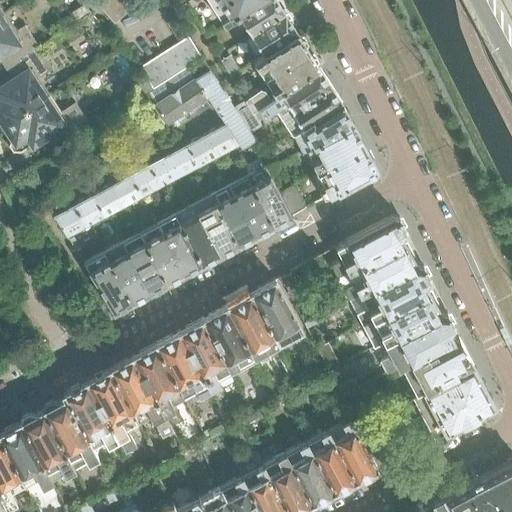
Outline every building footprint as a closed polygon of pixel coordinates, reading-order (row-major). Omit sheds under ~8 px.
[(122,16),(108,0),(100,0),(97,3),(114,23),(122,16)] [(130,9),(122,0),(108,0),(122,16),(130,9)] [(263,0),(207,0),(224,26),(233,20),(263,0)] [(245,37),(285,12),(276,0),(263,0),(233,20),(235,23),(240,19),(248,32),(244,35),(245,37)] [(90,12),(83,4),(72,11),(78,20),(90,12)] [(258,58),(298,33),(289,19),(285,12),(245,37),(247,40),(252,38),(261,51),(256,54),(258,58)] [(38,46),(26,27),(17,33),(14,29),(11,31),(1,16),(0,16),(0,56),(7,66),(38,46)] [(214,31),(211,25),(202,31),(205,37),(210,34),(214,31)] [(274,95),(319,66),(308,50),(308,49),(298,33),(258,58),(252,61),(267,84),(245,98),(253,110),(269,98),(265,92),(270,89),(274,95)] [(210,34),(205,37),(209,43),(214,40),(210,34)] [(201,57),(188,36),(178,42),(191,63),(201,57)] [(191,63),(178,42),(168,48),(182,69),(191,63)] [(47,94),(37,79),(41,77),(38,73),(50,65),(38,46),(7,66),(14,78),(0,87),(0,117),(3,122),(47,94)] [(182,69),(168,48),(159,54),(172,75),(182,69)] [(172,75),(159,54),(149,60),(162,81),(172,75)] [(162,81),(149,60),(138,66),(145,76),(152,87),(162,81)] [(341,100),(319,66),(274,95),(269,98),(253,110),(258,118),(278,108),(281,113),(292,130),(298,126),(310,119),(309,116),(316,113),(341,100)] [(191,113),(210,102),(223,122),(237,142),(252,134),(238,113),(208,68),(155,102),(147,90),(152,87),(145,76),(129,86),(137,100),(140,98),(162,131),(191,113)] [(85,125),(72,104),(62,110),(60,106),(56,108),(47,94),(3,122),(12,137),(11,137),(9,144),(13,150),(20,151),(44,135),(52,147),(85,125)] [(312,147),(314,146),(352,122),(343,104),(327,113),(312,122),(310,119),(298,126),(312,147)] [(237,142),(223,122),(205,132),(217,154),(237,142)] [(316,172),(364,145),(352,122),(314,146),(319,156),(311,161),(316,172)] [(217,154),(205,132),(186,142),(198,164),(217,154)] [(198,164),(186,142),(167,152),(179,174),(198,164)] [(328,195),(376,169),(364,145),(316,172),(328,195)] [(132,158),(126,147),(118,152),(123,160),(125,162),(132,158)] [(106,171),(123,160),(118,152),(100,163),(106,171)] [(179,174),(167,152),(148,163),(160,185),(179,174)] [(160,185),(148,163),(130,172),(142,194),(160,185)] [(264,163),(245,173),(250,183),(273,224),(292,214),(306,207),(293,183),(279,191),(269,172),(264,163)] [(142,194),(130,172),(112,183),(124,205),(142,194)] [(245,173),(228,183),(233,192),(255,233),(261,231),(273,224),(250,183),(245,173)] [(124,205),(112,183),(93,193),(105,215),(124,205)] [(228,183),(211,192),(238,243),(255,233),(233,192),(228,183)] [(211,192),(193,202),(198,211),(220,252),(238,243),(211,192)] [(105,215),(93,193),(74,203),(86,225),(105,215)] [(39,215),(54,206),(49,197),(33,206),(39,215)] [(193,202),(175,211),(180,221),(202,262),(220,252),(198,211),(193,202)] [(86,225),(74,203),(54,214),(67,236),(86,225)] [(175,211),(157,220),(162,230),(185,271),(202,262),(180,221),(175,211)] [(336,275),(337,274),(403,239),(399,233),(401,232),(404,226),(399,215),(398,215),(392,215),(392,214),(346,239),(335,245),(342,259),(331,265),(336,275)] [(157,220),(140,230),(145,239),(167,281),(169,280),(185,271),(162,230),(157,220)] [(140,230),(122,239),(128,249),(150,290),(167,281),(145,239),(140,230)] [(122,239),(103,249),(109,259),(131,300),(150,290),(128,249),(122,239)] [(348,298),(415,263),(411,255),(404,240),(403,241),(403,239),(337,274),(337,276),(336,281),(336,287),(337,289),(339,292),(344,296),(348,297),(348,298)] [(103,249),(83,260),(113,310),(131,300),(109,259),(103,249)] [(361,323),(427,288),(423,281),(425,280),(428,274),(423,263),(422,263),(416,263),(416,262),(415,263),(348,298),(361,323)] [(305,292),(292,269),(278,276),(291,299),(305,292)] [(303,329),(280,287),(275,278),(250,291),(250,292),(278,343),(303,329)] [(373,346),(439,311),(435,303),(428,288),(427,288),(361,323),(373,346)] [(256,354),(278,343),(250,292),(226,304),(254,357),(265,377),(267,375),(256,354)] [(254,357),(226,304),(201,318),(229,370),(237,384),(242,381),(234,367),(254,357)] [(400,365),(451,336),(447,329),(449,328),(449,327),(452,322),(447,311),(446,311),(440,310),(439,311),(373,346),(386,372),(400,365)] [(229,370),(201,318),(179,329),(210,388),(221,382),(218,376),(229,370)] [(210,388),(179,329),(156,342),(183,394),(195,388),(199,395),(210,388)] [(401,400),(407,397),(472,363),(472,362),(467,352),(458,334),(457,334),(456,334),(451,336),(400,365),(410,385),(411,387),(397,394),(401,400)] [(183,394),(156,342),(133,355),(163,413),(175,407),(172,400),(183,394)] [(163,413),(133,355),(109,367),(110,367),(136,419),(149,413),(162,437),(173,431),(163,413)] [(494,405),(472,363),(407,397),(429,439),(462,422),(462,423),(478,414),(492,406),(494,405)] [(137,447),(126,425),(136,419),(110,367),(86,380),(118,440),(129,461),(137,475),(141,472),(130,451),(137,447)] [(118,440),(86,380),(64,392),(92,444),(103,439),(107,446),(118,440)] [(92,444),(64,392),(63,392),(65,396),(57,400),(52,399),(52,398),(44,402),(44,403),(42,408),(75,469),(99,457),(92,445),(92,444)] [(75,469),(42,408),(34,412),(29,411),(29,410),(22,414),(21,414),(21,415),(20,420),(47,472),(59,466),(64,475),(75,469)] [(369,456),(349,417),(326,429),(352,479),(361,475),(370,471),(369,470),(376,467),(370,455),(369,456)] [(231,424),(227,418),(218,422),(222,429),(231,424)] [(47,472),(20,420),(13,423),(13,424),(0,431),(0,437),(24,484),(36,478),(41,487),(52,482),(47,472)] [(213,434),(210,427),(203,431),(206,438),(213,434)] [(352,479),(326,429),(306,440),(332,490),(339,486),(339,487),(348,482),(352,479)] [(24,484),(0,437),(0,489),(3,495),(8,505),(19,499),(14,490),(24,484)] [(332,490),(306,440),(285,451),(311,501),(317,498),(318,498),(326,494),(326,493),(332,490)] [(171,457),(170,454),(167,451),(161,448),(155,452),(161,462),(171,457)] [(311,501),(285,451),(263,462),(288,511),(290,511),(296,509),(296,510),(305,505),(304,505),(311,501)] [(502,511),(511,507),(511,459),(443,496),(443,497),(425,506),(428,511),(502,511)] [(288,511),(263,462),(241,474),(261,511),(288,511)] [(141,472),(137,475),(130,478),(135,486),(146,481),(141,472)] [(261,511),(241,474),(220,485),(233,511),(261,511)] [(233,511),(220,485),(198,497),(206,511),(233,511)] [(117,499),(111,488),(103,492),(109,504),(117,499)] [(206,511),(198,497),(175,509),(176,511),(206,511)] [(176,511),(175,509),(171,501),(157,508),(159,511),(176,511)]
